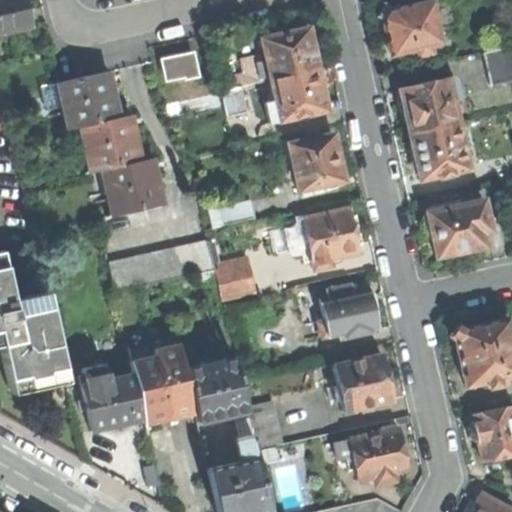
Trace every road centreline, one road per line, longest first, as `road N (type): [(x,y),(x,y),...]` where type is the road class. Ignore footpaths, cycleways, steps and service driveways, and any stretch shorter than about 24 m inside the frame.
road 1 (residential): [(340,0),(407,301)]
road 2 (residential): [(427,511),(446,479),(407,301)]
road 3 (residential): [(221,0),(105,26),(79,23),(61,0)]
road 4 (primary): [(105,511),(0,452)]
